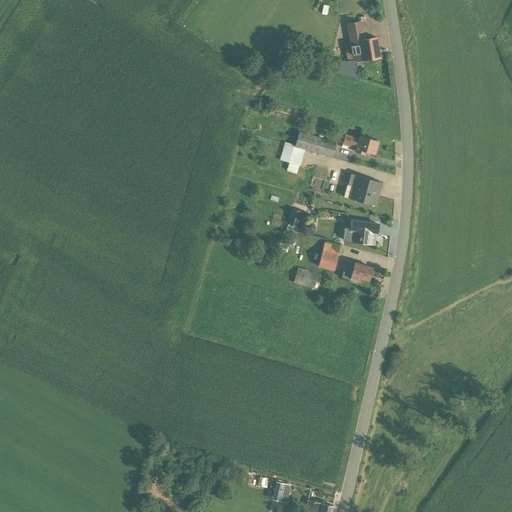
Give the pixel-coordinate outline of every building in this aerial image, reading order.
[(365,39),(363,29),(362,23),(354,23),(346,25),(348,42),(343,44),(346,62),(340,63),(341,73),(355,78),(354,62),(379,57),(375,38),(365,39)] [(336,143),(298,132),(294,146),(332,157),(336,143)] [(344,135),(341,145),(355,150),(354,152),(363,155),(364,152),(373,155),(377,142),(359,136),(358,140),(344,135)] [(286,171),(296,174),(298,166),(299,167),(305,149),(284,143),(279,161),(288,164),(286,171)] [(346,185),(342,198),(346,198),(376,206),(382,183),(350,174),(347,185),(346,185)] [(322,181),(320,194),(327,195),(329,182),(322,181)] [(298,231),(302,209),(291,207),(287,229),(298,231)] [(345,221),(342,240),(351,241),(351,242),(374,246),(376,233),(377,234),(378,223),(350,220),(350,221),(345,221)] [(333,271),(340,245),(338,245),(337,246),(324,243),(317,267),(333,271)] [(345,261),(341,277),(358,283),(360,279),(368,281),(371,268),(345,261)] [(293,283),(312,289),(316,273),(297,268),(293,283)] [(290,485),(275,482),(271,499),(286,503),(290,485)] [(303,511),(332,511),(334,506),(307,500),(303,511)]
